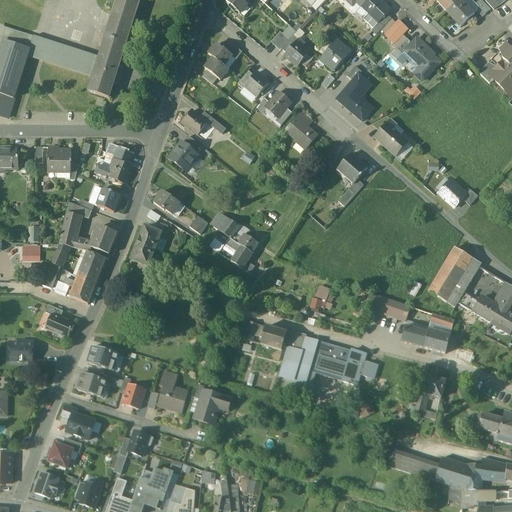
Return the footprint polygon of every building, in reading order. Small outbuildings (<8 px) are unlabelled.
[(94,77),(88,93),(109,100),(140,0),(118,0),(100,58),(94,77)] [(250,0),(228,0),(226,3),(240,15),(248,6),(246,4),(250,0)] [(369,0),(345,0),(348,3),(350,0),(353,0),(362,8),(369,0)] [(391,12),(378,0),(369,0),(362,8),(356,14),(364,21),(371,13),(380,22),(380,23),(387,16),(391,12)] [(460,0),(441,0),(439,2),(440,2),(445,7),(445,8),(448,12),(460,0)] [(474,15),(460,0),(448,12),(449,12),(454,17),(462,27),(474,15)] [(490,10),(481,0),(475,5),(479,9),(476,11),(482,18),(490,10)] [(500,7),(494,0),(490,0),(487,3),(494,11),(500,7)] [(392,20),(387,16),(380,23),(380,22),(377,26),(382,31),(392,20)] [(382,31),(381,31),(386,35),(396,24),(392,20),(382,31)] [(406,32),(397,23),(396,24),(386,35),(385,36),(394,45),(403,36),(406,32)] [(298,24),(293,30),(296,33),(302,27),(298,24)] [(32,42),(0,31),(0,95),(14,100),(28,56),(32,42)] [(280,33),(271,43),(281,51),(282,49),(289,41),(280,33)] [(394,45),(392,47),(397,51),(397,50),(407,40),(403,36),(394,45)] [(100,58),(34,37),(32,42),(28,56),(49,63),(52,54),(76,61),(73,71),(94,77),(100,58)] [(435,56),(417,39),(412,45),(405,52),(406,53),(422,68),(415,75),(422,82),(440,64),(433,57),(435,56)] [(289,41),(282,49),(287,53),(294,44),(290,40),(289,41)] [(337,40),(320,61),(334,73),(351,52),(337,40)] [(407,40),(397,50),(403,55),(406,53),(405,52),(412,45),(407,40)] [(310,54),(296,42),(287,53),(285,56),(287,55),(291,59),(290,60),(298,67),(301,64),(307,58),(310,54)] [(218,45),(209,56),(214,59),(224,67),(232,57),(233,57),(226,51),(218,45)] [(243,54),(232,45),(226,51),(233,57),(232,57),(237,61),(243,54)] [(511,52),(506,46),(500,52),(503,60),(504,61),(497,68),(489,76),(494,81),(511,99),(511,52)] [(422,68),(406,53),(403,55),(402,56),(414,68),(411,71),(415,75),(422,68)] [(76,61),(52,54),(49,63),(73,71),(76,61)] [(307,58),(301,64),(305,67),(310,61),(307,58)] [(224,67),(214,59),(206,70),(208,72),(218,80),(221,82),(229,71),(224,67)] [(489,64),(479,74),(489,85),(494,81),(489,76),(497,68),(489,64)] [(355,67),(347,77),(352,82),(358,75),(359,76),(362,73),(355,67)] [(218,80),(208,72),(203,78),(213,86),(218,80)] [(252,80),(245,88),(246,88),(258,98),(269,85),(256,74),(252,80)] [(246,75),(238,85),(244,90),(246,88),(245,88),(252,80),(246,75)] [(330,75),(322,85),(327,89),(335,80),(330,75)] [(352,82),(337,100),(362,122),(373,109),(357,95),(367,83),(359,76),(358,75),(352,82)] [(413,100),(421,93),(415,87),(407,93),(413,100)] [(270,104),(265,110),(266,111),(263,115),(280,128),(282,126),(276,121),(277,120),(278,121),(287,109),(291,104),(279,94),(270,104)] [(0,116),(8,119),(14,100),(0,95),(0,116)] [(265,100),(257,109),(263,115),(266,111),(265,110),(270,104),(265,100)] [(287,109),(278,121),(277,120),(276,121),(282,126),(293,114),(287,109)] [(200,118),(192,112),(182,125),(187,128),(188,131),(190,132),(192,132),(197,136),(207,124),(200,118)] [(226,130),(204,113),(200,118),(207,124),(222,136),(226,130)] [(301,113),(285,132),(297,142),(296,143),(306,151),(317,138),(305,126),(310,121),(301,113)] [(406,143),(392,130),(396,126),(391,121),(378,135),(383,140),(380,144),(394,156),(406,143)] [(203,148),(189,137),(183,145),(197,156),(203,148)] [(183,145),(181,143),(169,159),(184,170),(188,165),(191,167),(199,157),(197,156),(183,145)] [(11,148),(0,148),(0,170),(18,171),(19,162),(19,159),(17,159),(17,151),(11,151),(11,148)] [(59,149),(48,149),(48,174),(70,175),(70,172),(71,172),(71,166),(71,152),(59,152),(59,149)] [(131,156),(115,150),(112,156),(116,158),(128,162),(131,156)] [(245,153),(242,160),(251,163),(254,156),(245,153)] [(108,155),(102,169),(110,172),(116,158),(112,156),(108,155)] [(332,155),(325,166),(331,169),(338,158),(332,155)] [(351,155),(337,171),(352,186),(353,186),(357,182),(359,180),(361,178),(368,170),(351,155)] [(110,172),(107,179),(110,180),(123,186),(124,186),(128,176),(129,177),(132,168),(127,166),(128,162),(116,158),(110,172)] [(79,166),(71,166),(71,172),(70,172),(70,175),(70,182),(75,182),(79,166)] [(102,169),(99,168),(96,175),(107,179),(110,172),(102,169)] [(123,186),(110,180),(108,186),(118,190),(121,191),(123,186)] [(357,182),(353,186),(352,186),(348,191),(355,196),(363,186),(357,182)] [(467,196),(451,182),(439,195),(445,201),(448,204),(448,203),(455,209),(462,201),(467,196)] [(108,186),(105,185),(103,191),(116,195),(118,190),(108,186)] [(103,191),(97,208),(114,214),(120,197),(116,195),(103,191)] [(348,191),(338,202),(344,208),(355,196),(348,191)] [(478,198),(471,191),(467,196),(462,201),(470,208),(478,198)] [(180,205),(162,192),(154,204),(164,212),(165,211),(172,216),(180,205)] [(94,206),(82,202),(80,208),(92,213),(94,206)] [(80,208),(70,204),(67,214),(81,217),(81,218),(89,220),(92,213),(80,208)] [(81,217),(67,214),(60,246),(71,249),(73,249),(75,241),(81,218),(81,217)] [(219,214),(211,226),(220,233),(229,221),(219,214)] [(208,225),(203,221),(199,227),(204,231),(208,225)] [(229,221),(220,233),(230,240),(232,236),(236,231),(238,229),(238,227),(229,221)] [(183,231),(172,224),(170,229),(167,237),(179,242),(183,231)] [(153,231),(145,228),(138,245),(155,251),(162,235),(165,236),(167,229),(167,228),(161,226),(159,230),(158,233),(153,231)] [(40,243),(39,227),(28,227),(28,243),(40,243)] [(93,245),(91,249),(92,250),(109,256),(117,235),(99,228),(93,245)] [(188,234),(183,231),(179,242),(183,244),(188,234)] [(230,240),(220,233),(217,238),(221,241),(219,243),(224,247),(226,245),(230,240)] [(241,242),(232,236),(230,240),(238,246),(241,242)] [(259,245),(247,237),(239,246),(242,248),(252,255),(259,245)] [(217,238),(210,248),(219,255),(223,250),(224,247),(219,243),(221,241),(217,238)] [(238,246),(230,240),(226,245),(237,254),(241,249),(242,249),(242,248),(239,246),(238,246)] [(93,245),(75,241),(73,249),(83,252),(89,253),(90,253),(92,250),(91,249),(93,245)] [(155,251),(138,245),(132,261),(140,264),(145,266),(144,269),(142,274),(149,277),(152,269),(149,268),(155,251)] [(40,246),(21,246),(21,262),(40,263),(40,246)] [(71,249),(60,246),(57,252),(66,256),(68,256),(71,249)] [(241,249),(237,254),(234,259),(232,262),(243,269),(247,263),(252,256),(242,249),(241,249)] [(229,254),(223,250),(219,255),(227,260),(226,261),(231,263),(232,262),(234,259),(228,255),(229,254)] [(454,250),(428,293),(455,308),(457,304),(458,304),(464,294),(481,266),(454,250)] [(57,252),(43,287),(51,291),(52,290),(55,281),(66,256),(57,252)] [(83,252),(73,278),(78,280),(89,253),(83,252)] [(106,260),(89,253),(78,280),(95,286),(106,260)] [(254,268),(247,263),(243,269),(242,271),(250,275),(254,268)] [(57,282),(57,283),(59,283),(64,285),(66,280),(69,275),(62,270),(57,282)] [(73,278),(69,275),(66,280),(76,284),(78,280),(73,278)] [(76,284),(66,280),(64,285),(70,287),(74,289),(76,284)] [(95,286),(78,280),(74,289),(71,299),(88,306),(95,286)] [(415,282),(408,293),(415,298),(422,286),(415,282)] [(64,285),(59,283),(55,292),(55,293),(66,297),(70,287),(64,285)] [(511,288),(511,287),(506,284),(504,287),(495,301),(502,305),(511,288)] [(326,309),(330,310),(336,293),(318,286),(309,311),(323,316),(326,309)] [(500,309),(491,324),(510,336),(511,332),(511,288),(502,305),(500,309)] [(410,308),(370,294),(365,310),(405,324),(410,308)] [(474,300),(464,294),(458,304),(457,304),(468,311),(474,300)] [(500,309),(482,298),(481,299),(472,314),(491,324),(500,309)] [(474,300),(468,311),(472,314),(481,299),(475,299),(474,300)] [(63,313),(49,307),(46,314),(51,316),(52,316),(60,319),(63,313)] [(454,323),(432,315),(431,320),(430,322),(431,323),(452,330),(453,324),(454,323)] [(60,319),(52,316),(51,316),(46,328),(56,332),(55,335),(68,340),(71,333),(72,333),(75,326),(60,319)] [(431,320),(424,318),(421,329),(422,332),(427,333),(428,332),(431,323),(430,322),(431,320)] [(243,321),(238,339),(244,341),(249,323),(243,321)] [(258,325),(249,323),(244,341),(253,343),(258,325)] [(286,334),(266,328),(261,346),(281,352),(283,347),(287,334),(286,334)] [(422,332),(406,328),(402,343),(446,354),(450,338),(428,332),(427,333),(422,332)] [(306,338),(287,332),(286,334),(287,334),(283,347),(288,349),(301,353),(305,339),(306,338)] [(367,364),(363,363),(365,355),(352,351),(351,352),(317,342),(305,339),(301,353),(288,349),(285,360),(280,378),(286,380),(284,387),(302,393),(301,395),(311,397),(314,387),(309,385),(312,374),(316,375),(317,371),(344,380),(343,383),(356,386),(359,376),(363,377),(373,380),(376,366),(367,364)] [(20,344),(12,344),(12,362),(20,362),(20,363),(25,363),(29,363),(32,363),(33,362),(33,351),(35,351),(35,345),(33,345),(33,343),(20,343),(20,344)] [(109,354),(92,348),(90,356),(91,358),(89,365),(112,372),(115,365),(117,365),(119,357),(109,354)] [(124,352),(111,348),(109,354),(119,357),(122,358),(124,352)] [(46,362),(33,362),(32,363),(29,363),(29,374),(46,374),(46,362)] [(174,377),(164,374),(160,388),(163,389),(164,387),(170,389),(171,386),(174,377)] [(98,380),(81,375),(78,382),(80,384),(77,391),(101,399),(103,391),(105,392),(108,384),(108,383),(98,380)] [(112,378),(100,375),(98,380),(108,383),(108,384),(110,385),(112,378)] [(445,382),(423,377),(419,394),(427,396),(441,399),(445,382)] [(125,379),(120,394),(126,396),(129,386),(130,387),(131,381),(125,379)] [(130,387),(129,386),(126,396),(123,406),(139,411),(145,392),(130,387)] [(198,386),(194,400),(200,402),(203,392),(204,392),(205,389),(198,386)] [(170,389),(164,387),(163,389),(157,408),(182,416),(188,395),(170,389)] [(204,392),(203,392),(200,402),(194,421),(212,427),(218,409),(228,413),(231,401),(204,392)] [(159,396),(152,394),(148,409),(154,411),(159,396)] [(427,396),(419,394),(415,408),(415,411),(423,413),(427,396)] [(365,418),(374,413),(369,403),(359,408),(365,418)] [(77,411),(66,407),(62,418),(71,421),(73,415),(76,416),(77,411)] [(415,408),(409,407),(407,413),(414,415),(415,411),(415,408)] [(423,413),(415,411),(414,415),(414,416),(436,421),(437,416),(423,413)] [(511,416),(504,414),(503,421),(488,416),(488,417),(482,416),(480,417),(478,420),(477,423),(477,426),(479,428),(484,430),(484,431),(497,435),(496,436),(498,437),(496,442),(511,446),(511,416)] [(76,416),(73,415),(71,421),(66,433),(89,441),(96,423),(76,416)] [(397,415),(394,423),(400,425),(403,416),(397,415)] [(132,442),(128,453),(142,458),(145,450),(151,447),(153,440),(135,433),(132,442)] [(82,445),(65,439),(62,448),(73,451),(73,452),(79,454),(82,445)] [(125,439),(119,456),(126,459),(128,453),(132,442),(125,439)] [(28,443),(23,441),(19,451),(25,451),(28,443)] [(62,448),(55,445),(49,463),(67,469),(73,452),(73,451),(62,448)] [(3,456),(0,456),(0,470),(11,471),(12,457),(3,456)] [(126,459),(119,456),(113,473),(121,476),(127,459),(126,459)] [(432,464),(416,458),(411,475),(427,480),(432,464)] [(465,466),(442,459),(439,466),(434,482),(449,487),(463,492),(465,466)] [(508,466),(482,459),(481,467),(480,478),(506,482),(508,467),(508,466)] [(181,475),(181,472),(187,473),(188,464),(172,463),(171,474),(181,475)] [(439,466),(432,464),(427,480),(434,482),(439,466)] [(481,467),(465,465),(465,466),(463,492),(479,492),(480,478),(481,467)] [(151,484),(140,480),(133,502),(129,511),(142,511),(145,506),(161,511),(173,475),(155,468),(152,479),(153,479),(151,484)] [(11,471),(0,470),(0,486),(5,487),(5,485),(11,485),(11,471)] [(216,476),(203,472),(202,480),(215,481),(216,476)] [(59,481),(41,474),(34,494),(52,500),(54,495),(56,496),(59,486),(57,486),(59,481)] [(129,511),(133,502),(122,498),(127,483),(118,479),(106,511),(129,511)] [(253,482),(250,494),(257,496),(260,483),(253,482)] [(80,484),(74,501),(80,503),(86,486),(80,484)] [(101,489),(86,484),(86,486),(80,503),(79,505),(94,510),(101,489)] [(479,492),(463,492),(449,487),(448,511),(449,511),(478,511),(478,510),(479,502),(479,492)] [(182,506),(177,505),(174,511),(193,511),(195,493),(187,490),(182,506)] [(231,491),(228,491),(230,511),(238,511),(238,501),(237,490),(231,491)] [(491,493),(479,492),(479,502),(491,502),(491,501),(491,493)] [(277,500),(271,498),(269,508),(275,510),(277,500)] [(224,501),(217,500),(214,511),(224,511),(227,502),(224,501)] [(174,511),(177,505),(171,503),(167,511),(174,511)]
